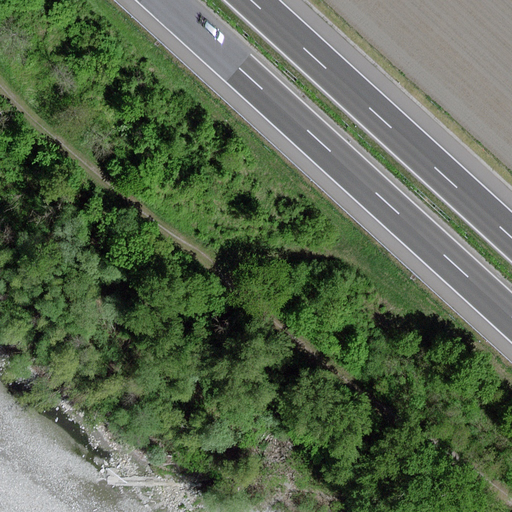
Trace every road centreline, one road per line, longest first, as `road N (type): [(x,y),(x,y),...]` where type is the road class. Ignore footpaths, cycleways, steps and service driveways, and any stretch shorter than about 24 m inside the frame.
road 1 (motorway): [(162,0),(511,320)]
road 2 (motorway): [(511,232),(255,0)]
